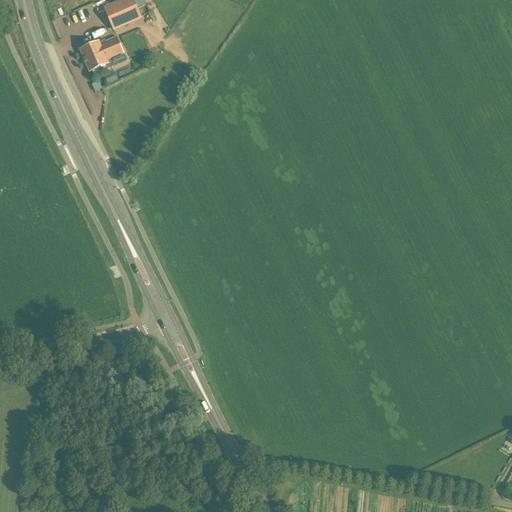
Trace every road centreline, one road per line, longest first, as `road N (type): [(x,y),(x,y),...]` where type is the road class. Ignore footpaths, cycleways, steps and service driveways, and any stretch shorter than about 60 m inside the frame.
road 1 (primary): [(168,323),(51,82),(22,0)]
road 2 (primary): [(263,511),(168,323)]
road 3 (tertiary): [(0,363),(168,323)]
